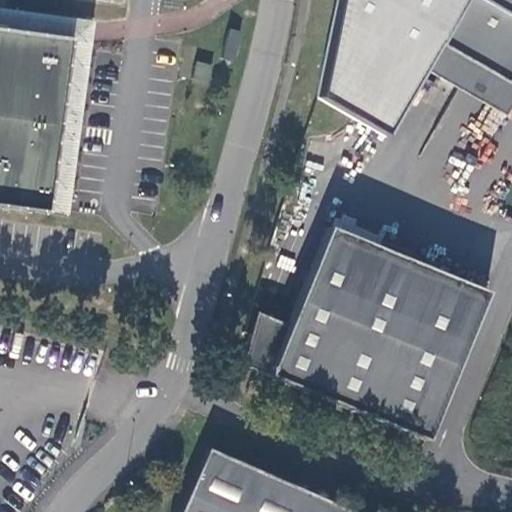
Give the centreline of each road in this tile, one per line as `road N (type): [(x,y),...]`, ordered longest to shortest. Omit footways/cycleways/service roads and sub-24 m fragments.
road 1 (unknown): [(160,408),(204,415),(378,486),(439,473)]
road 2 (unclassified): [(211,275),(184,366),(160,408),(136,444),(67,511)]
road 3 (unclassified): [(276,0),(211,275)]
road 4 (unclassified): [(0,262),(82,275),(161,267),(211,275)]
